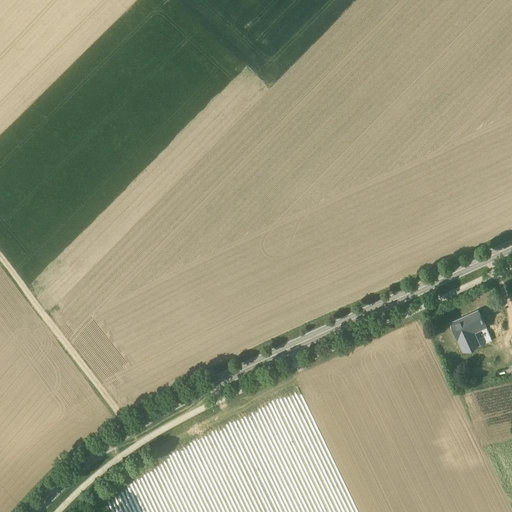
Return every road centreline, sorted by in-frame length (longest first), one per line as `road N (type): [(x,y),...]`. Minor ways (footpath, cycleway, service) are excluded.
road 1 (secondary): [(33,511),(131,428),(511,244)]
road 2 (track): [(0,249),(140,441)]
